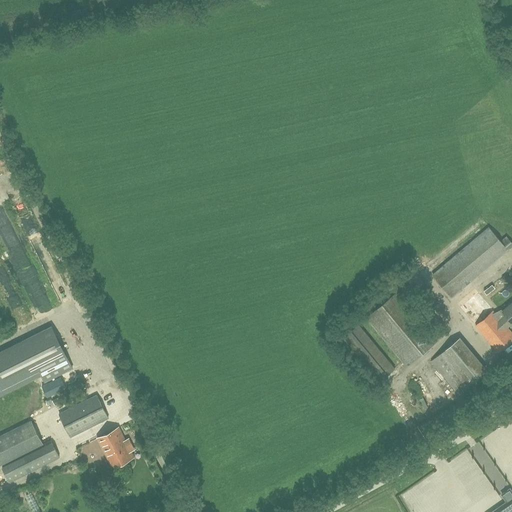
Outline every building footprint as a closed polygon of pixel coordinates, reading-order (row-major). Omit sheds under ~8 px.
[(511,242),(507,236),(500,241),(489,228),(433,275),(452,298),(511,247),(511,242)] [(431,345),(448,332),(436,317),(426,324),(399,291),(367,318),(406,365),(432,345),(431,345)] [(511,334),(507,328),(511,323),(511,304),(503,312),(505,315),(499,319),(477,293),(460,308),(498,353),(511,341),(511,334)] [(343,337),(380,381),(395,369),(359,325),(343,337)] [(73,368),(52,327),(0,352),(0,395),(41,375),(45,382),(73,368)] [(458,394),(482,374),(455,341),(431,361),(458,394)] [(509,391),(511,388),(511,377),(503,384),(509,391)] [(42,387),(47,397),(65,389),(60,378),(42,387)] [(491,397),(485,387),(417,427),(424,439),(437,431),(436,429),(491,397)] [(70,437),(108,419),(97,395),(59,414),(70,437)] [(0,465),(42,444),(31,421),(0,435),(0,465)] [(126,443),(123,435),(119,428),(97,439),(112,468),(134,457),(131,451),(134,450),(129,441),(126,443)] [(9,482),(59,457),(54,448),(4,472),(9,482)] [(511,511),(511,495),(506,500),(508,502),(493,511),(511,511)]
